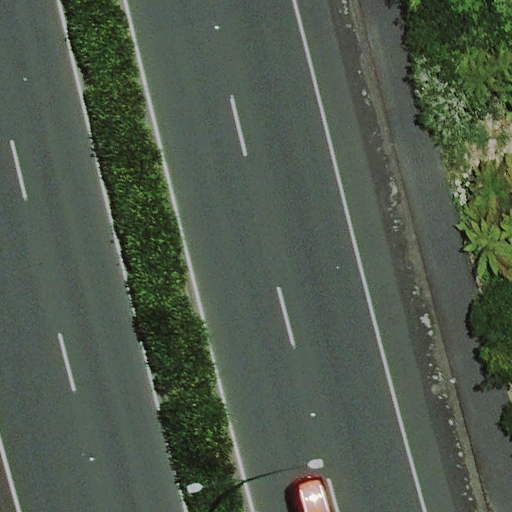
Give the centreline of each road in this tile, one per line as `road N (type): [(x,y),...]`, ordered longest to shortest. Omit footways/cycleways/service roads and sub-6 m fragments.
road 1 (primary): [(236,0),(366,511)]
road 2 (primary): [(69,511),(0,206)]
